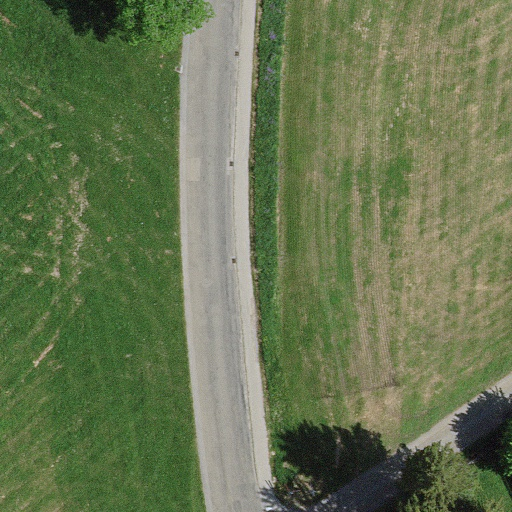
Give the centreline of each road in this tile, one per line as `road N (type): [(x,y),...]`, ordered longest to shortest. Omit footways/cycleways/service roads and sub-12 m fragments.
road 1 (unclassified): [(213,0),(206,213),(234,511)]
road 2 (unclassified): [(511,390),(335,511)]
